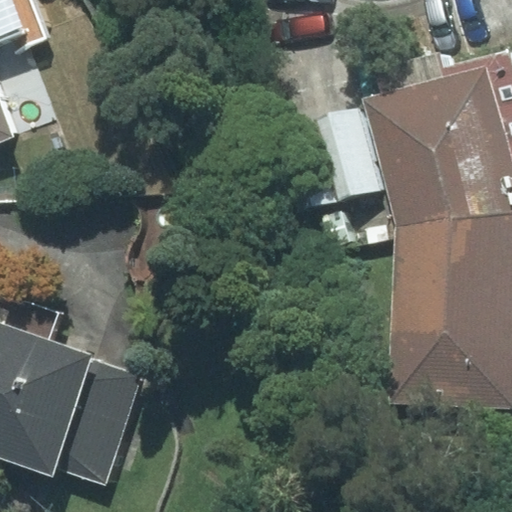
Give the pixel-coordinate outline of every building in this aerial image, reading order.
[(511,59),(367,101),(410,249),(391,410),(511,413),(511,59)] [(0,155),(27,145),(0,72),(0,155)] [(324,119),(342,202),(385,193),(367,110),(324,119)] [(342,202),(324,119),(280,129),(298,212),(342,202)] [(7,307),(0,303),(0,464),(65,484),(68,476),(113,489),(146,377),(2,320),(7,307)]
